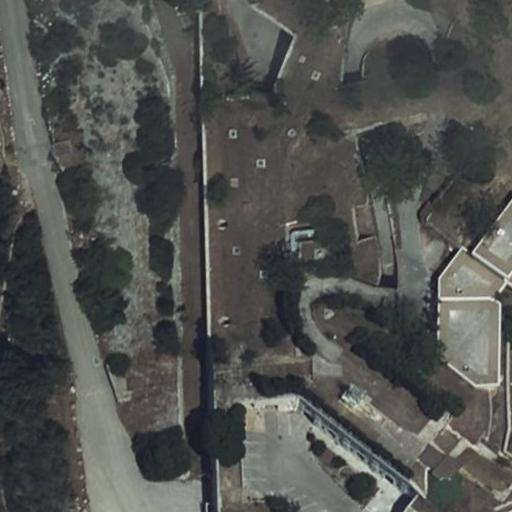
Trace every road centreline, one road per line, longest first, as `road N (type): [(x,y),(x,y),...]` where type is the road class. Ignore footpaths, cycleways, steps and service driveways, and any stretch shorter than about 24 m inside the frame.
road 1 (unclassified): [(115,498),(38,176),(8,0)]
road 2 (track): [(0,348),(21,206),(38,176)]
